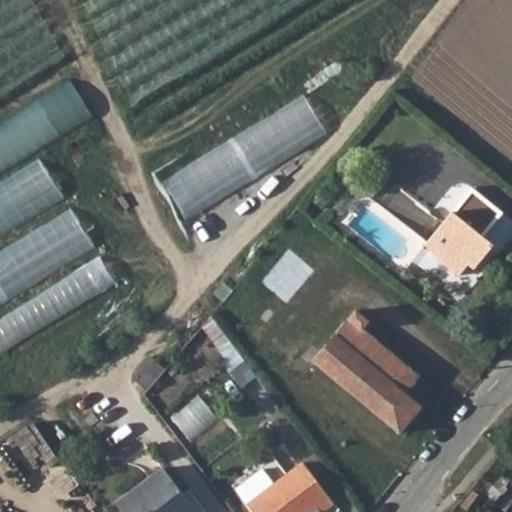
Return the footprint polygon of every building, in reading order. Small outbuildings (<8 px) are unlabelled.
[(0,173),(97,120),(77,83),(0,126),(0,173)] [(165,176),(188,216),(333,136),(310,95),(165,176)] [(47,162),(0,187),(0,241),(80,197),(65,170),(55,176),(47,162)] [(470,184),(452,206),(485,231),(502,211),(470,184)] [(485,231),(452,206),(450,208),(454,212),(450,217),(446,214),(423,241),(438,253),(436,255),(458,273),(468,260),(473,265),(492,242),(483,234),(485,231)] [(79,215),(0,257),(0,306),(100,253),(79,215)] [(290,245),(262,280),(289,303),(317,268),(290,245)] [(106,260),(0,318),(0,353),(121,286),(106,260)] [(357,309),(317,359),(374,407),(402,431),(422,405),(407,392),(421,375),(365,328),(371,320),(357,309)] [(215,316),(204,324),(244,378),(255,370),(215,316)] [(167,367),(157,357),(135,378),(167,410),(226,351),(204,329),(167,367)] [(198,392),(171,418),(194,441),(221,415),(198,392)] [(114,501),(122,511),(195,511),(161,466),(114,501)] [(322,511),(332,504),(300,466),(247,509),(248,511),(322,511)]
